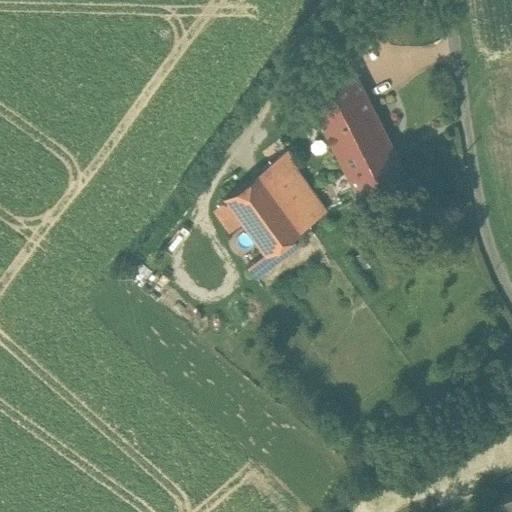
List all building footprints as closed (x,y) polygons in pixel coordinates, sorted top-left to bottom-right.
[(352,69),(298,94),(308,114),(315,111),(346,172),(394,150),(352,69)] [(298,165),(286,149),(223,196),(264,252),(289,235),(290,235),(325,209),(294,167),(298,165)] [(394,150),(346,172),(360,199),(408,177),(394,150)] [(264,252),(264,253),(248,265),(255,276),(296,245),(289,235),(264,252)] [(511,511),(511,488),(493,501),(500,511),(511,511)]
